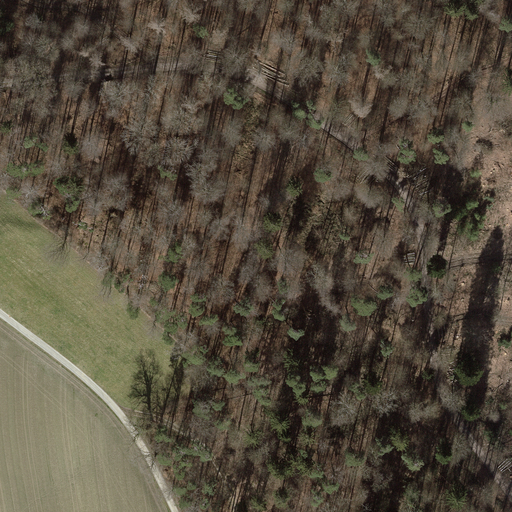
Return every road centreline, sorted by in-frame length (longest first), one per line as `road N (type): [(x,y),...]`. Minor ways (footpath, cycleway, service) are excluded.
road 1 (track): [(511,498),(441,389),(431,357),(421,227),(398,187),(357,146),(261,84),(211,64),(0,83)]
road 2 (track): [(174,511),(127,417),(73,361),(0,311)]
